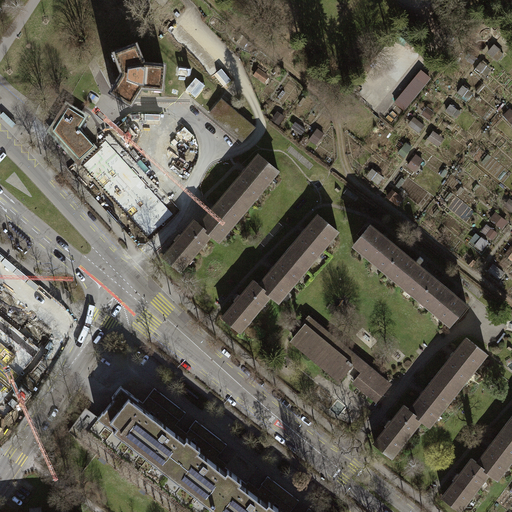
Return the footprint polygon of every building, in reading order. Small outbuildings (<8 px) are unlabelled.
[(163,32),(223,91),(234,79),(175,20),(163,32)] [(122,70),(122,73),(111,90),(131,102),(142,85),(162,87),(164,64),(144,62),(136,43),(115,52),(122,70)] [(395,102),(403,109),(430,78),(421,71),(395,102)] [(206,81),(197,85),(202,96),(211,92),(206,81)] [(210,113),(243,141),(254,128),(221,99),(210,113)] [(93,146),(78,129),(78,127),(84,118),(69,109),(57,126),(58,127),(59,133),(58,134),(65,142),(66,141),(81,157),(93,146)] [(172,149),(179,119),(147,112),(141,142),(172,149)] [(435,131),(430,139),(440,145),(445,138),(435,131)] [(83,161),(96,149),(93,146),(81,157),(66,141),(65,142),(83,161)] [(259,154),(231,187),(241,195),(236,200),(247,208),(278,171),(259,154)] [(417,170),(424,158),(417,154),(410,166),(417,170)] [(231,187),(200,224),(211,234),(219,241),(247,208),(236,200),(241,195),(231,187)] [(498,212),(492,217),(503,228),(509,222),(498,212)] [(318,215),(291,248),(300,255),(296,260),(306,269),(338,231),(318,215)] [(180,271),(211,234),(200,224),(195,220),(182,235),(180,234),(176,239),(177,241),(164,257),(180,271)] [(382,235),(370,225),(354,245),(399,282),(402,278),(408,283),(405,287),(450,324),(467,304),(455,294),(452,298),(416,268),(424,259),(420,256),(412,265),(379,238),(382,235)] [(487,225),(483,232),(494,238),(498,231),(487,225)] [(475,243),(484,250),(489,242),(480,235),(475,243)] [(291,248),(259,285),(271,295),(279,301),(306,269),(296,260),(300,255),(291,248)] [(26,321),(38,300),(0,279),(0,307),(24,320),(0,363),(0,412),(4,415),(49,333),(26,321)] [(240,331),(271,295),(259,285),(254,281),(242,295),(239,295),(235,300),(236,302),(223,317),(240,331)] [(340,379),(358,358),(309,317),(303,325),(305,326),(294,340),(299,344),(299,347),(302,350),(305,349),(309,352),(309,355),(312,358),(315,357),(319,360),(318,363),(322,366),(325,365),(328,368),(328,371),(331,374),(334,373),(340,379)] [(467,338),(440,371),(450,379),(446,383),(456,392),(487,353),(467,338)] [(368,366),(355,382),(376,400),(390,384),(368,366)] [(440,371),(410,409),(422,419),(429,425),(456,392),(446,383),(450,379),(440,371)] [(169,474),(194,443),(187,437),(171,425),(170,426),(164,421),(163,423),(141,406),(143,403),(121,386),(112,397),(114,399),(104,412),(103,411),(98,418),(169,474)] [(170,426),(171,425),(176,418),(180,421),(186,412),(155,388),(143,403),(141,406),(163,423),(164,421),(170,426)] [(392,456),(422,419),(410,409),(404,405),(392,421),(390,420),(386,425),(387,427),(374,443),(392,456)] [(211,457),(211,456),(217,450),(221,453),(227,445),(196,420),(189,428),(192,431),(187,437),(194,443),(200,448),(200,449),(211,457)] [(511,427),(507,424),(477,462),(490,472),(497,478),(511,458),(511,427)] [(194,443),(169,474),(210,506),(235,475),(211,456),(211,457),(200,449),(200,448),(194,443)] [(460,510),(490,472),(477,462),(472,459),(460,474),(458,473),(454,479),(455,481),(443,497),(460,510)] [(218,511),(272,511),(276,507),(260,494),(235,475),(210,506),(218,511)] [(265,487),(260,494),(276,507),(283,511),(290,511),(299,500),(268,476),(261,484),(265,487)]
